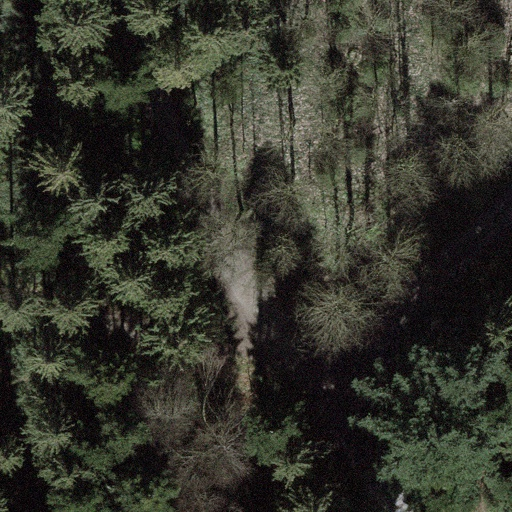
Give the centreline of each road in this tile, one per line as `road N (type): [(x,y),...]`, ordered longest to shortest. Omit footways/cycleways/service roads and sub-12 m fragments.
road 1 (track): [(110,0),(206,243),(297,360)]
road 2 (track): [(331,395),(511,218)]
road 3 (track): [(297,360),(426,511)]
